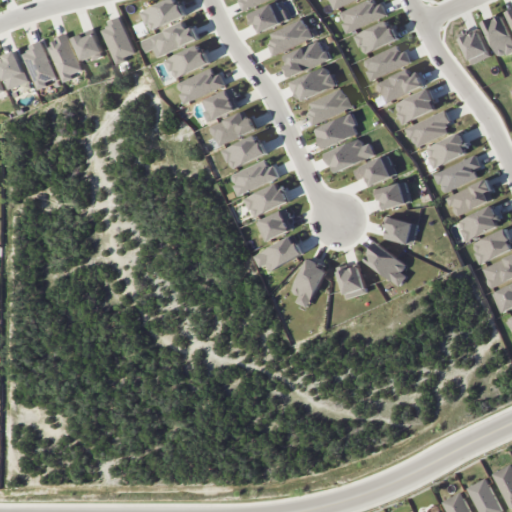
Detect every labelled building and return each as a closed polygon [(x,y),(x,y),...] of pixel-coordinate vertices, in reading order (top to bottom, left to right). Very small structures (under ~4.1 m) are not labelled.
[(186,16),(179,0),(167,0),(142,11),(151,31),(186,16)] [(239,0),(242,8),(267,0),(239,0)] [(328,0),(333,10),(355,0),(328,0)] [(377,5),(375,0),(367,0),(338,14),(347,33),(387,14),(382,3),(377,5)] [(258,32),(288,22),(282,2),(246,13),(250,26),(255,24),(258,32)] [(483,22),(498,58),(511,51),(511,34),(503,14),(483,22)] [(136,54),(121,18),(101,26),(116,63),(136,54)] [(267,34),(276,54),(314,38),(306,18),(267,34)] [(398,40),(390,21),(354,34),(362,54),(398,40)] [(189,29),(186,22),(152,36),(160,55),(200,39),(195,27),(189,29)] [(481,28),(461,35),(470,64),(490,57),(481,28)] [(104,54),(94,29),(74,37),(85,62),(104,54)] [(82,70),(68,35),(49,44),(64,82),(74,78),(73,74),(82,70)] [(285,66),(290,77),(329,60),(321,40),(286,55),(290,64),(285,66)] [(23,50),(37,87),(57,79),(43,43),(23,50)] [(209,65),(202,45),(166,58),(173,78),(209,65)] [(406,49),(401,52),(398,45),(362,60),(371,80),(412,62),(406,49)] [(0,59),(0,64),(10,89),(30,81),(18,52),(0,59)] [(301,101),(337,86),(329,66),(293,81),(301,101)] [(177,82),(185,102),(224,87),(216,67),(177,82)] [(414,76),(410,68),(377,83),(386,103),(425,85),(419,74),(414,76)] [(353,108),(345,88),(307,104),(315,123),(353,108)] [(394,104),(403,124),(438,108),(429,88),(394,104)] [(201,101),(209,121),(238,109),(229,89),(201,101)] [(257,129),(247,109),(211,127),(220,146),(257,129)] [(406,128),(415,148),(450,132),(447,124),(452,122),(446,110),(406,128)] [(360,134),(352,114),(316,129),(324,149),(360,134)] [(434,167),(469,153),(461,133),(426,148),(434,167)] [(231,169),(267,154),(258,134),(223,149),(231,169)] [(365,145),(361,137),(327,154),(336,173),(376,154),(371,142),(365,145)] [(434,173),(443,193),(479,177),(475,169),(482,166),(477,155),(434,173)] [(358,180),(365,177),(368,186),(397,176),(390,156),(354,167),(358,180)] [(275,164),(269,167),(266,160),(230,175),(239,194),(280,177),(275,164)] [(495,199),(487,179),(447,196),(455,216),(495,199)] [(376,189),(381,210),(412,202),(406,181),(376,189)] [(288,204),(281,184),(245,197),(252,217),(288,204)] [(466,241),(501,225),(492,205),(457,221),(466,241)] [(293,230),(285,210),(257,221),(265,241),(293,230)] [(383,239),(415,244),(418,222),(386,218),(383,239)] [(303,254),(293,235),(257,255),(267,274),(303,254)] [(408,264),(377,242),(365,260),(401,286),(408,276),(402,272),(408,264)] [(308,308),(328,268),(308,258),(292,292),(299,295),(296,302),(308,308)] [(345,298),(366,294),(361,264),(339,268),(345,298)] [(511,507),(511,465),(511,464),(492,473),(510,509),(511,507)] [(504,511),(485,478),(467,488),(480,511),(504,511)] [(448,511),(471,511),(462,492),(443,501),(448,511)]
